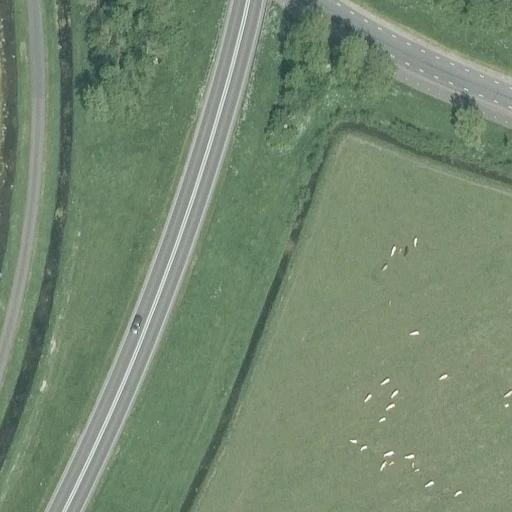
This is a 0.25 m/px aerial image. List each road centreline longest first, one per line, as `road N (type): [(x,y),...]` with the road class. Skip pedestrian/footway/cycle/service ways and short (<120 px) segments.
road 1 (trunk): [(63,511),(168,264),(247,0)]
road 2 (unclassified): [(0,359),(35,169),(32,0)]
road 3 (secondary): [(511,98),(390,46),(315,0)]
